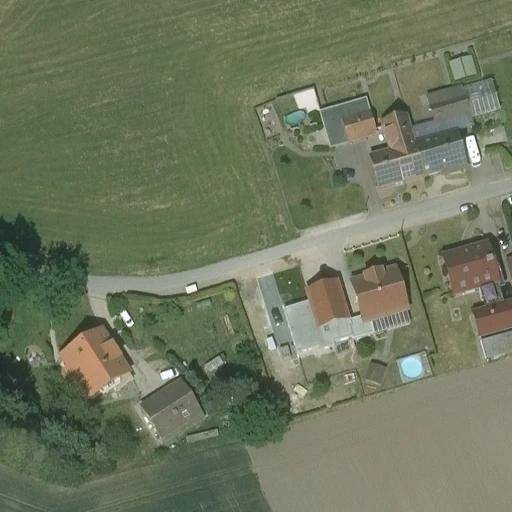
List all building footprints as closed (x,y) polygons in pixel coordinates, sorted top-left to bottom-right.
[(446,63),(453,83),(475,76),(469,55),(446,63)] [(461,97),(429,107),(434,124),(466,114),(461,97)] [(365,102),(319,115),(329,149),(347,144),(340,121),(368,113),(365,102)] [(368,113),(340,121),(347,144),(375,136),(368,113)] [(382,126),(381,127),(389,153),(412,146),(405,120),(382,126)] [(454,134),(412,146),(422,178),(422,179),(448,171),(449,175),(464,170),(454,134)] [(389,153),(368,159),(377,191),(422,178),(412,146),(389,153)] [(485,249),(471,253),(470,252),(443,260),(453,297),(480,290),(495,285),(496,285),(486,248),(485,248),(485,249)] [(378,274),(365,278),(366,281),(351,285),(355,299),(363,324),(369,322),(405,311),(393,273),(379,277),(378,274)] [(495,285),(480,290),(486,313),(502,308),(495,285)] [(363,324),(355,299),(339,304),(350,343),(373,336),(369,322),(363,324)] [(486,313),(472,316),(479,339),(511,329),(511,305),(502,308),(486,313)] [(127,376),(100,333),(60,358),(67,368),(62,372),(69,382),(74,379),(88,401),(127,376)] [(511,335),(480,344),(485,361),(511,353),(511,335)] [(380,384),(384,370),(371,366),(366,381),(380,384)] [(180,383),(139,410),(159,441),(200,414),(180,383)]
